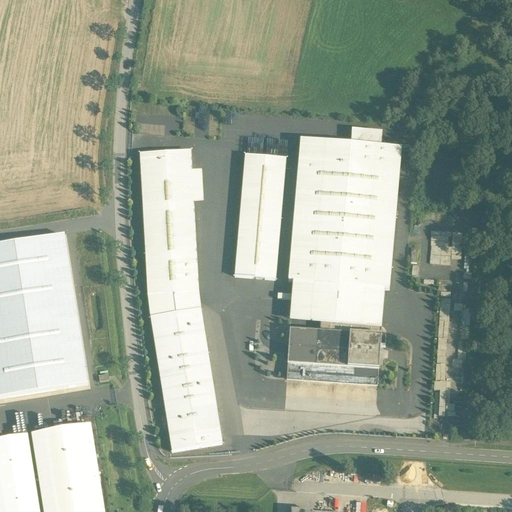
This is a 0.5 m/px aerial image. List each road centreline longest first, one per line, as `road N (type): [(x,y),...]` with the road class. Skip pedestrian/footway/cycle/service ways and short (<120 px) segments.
road 1 (unclassified): [(134,0),(117,144),(125,278),(145,448),(171,487)]
road 2 (residential): [(171,487),(200,470),(336,445),(511,459)]
